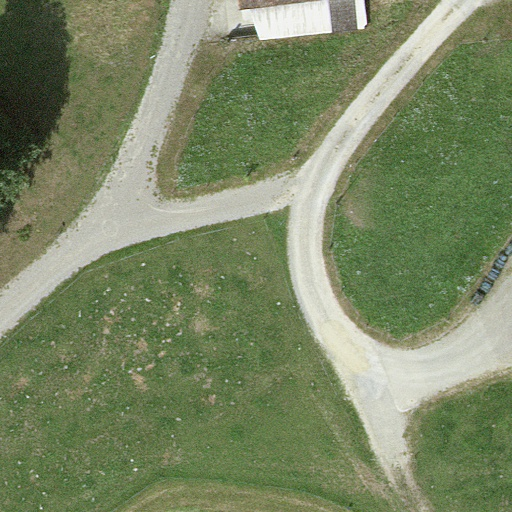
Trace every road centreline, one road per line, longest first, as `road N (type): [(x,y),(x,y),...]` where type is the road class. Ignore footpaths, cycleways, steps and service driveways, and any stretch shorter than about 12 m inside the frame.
road 1 (unknown): [(447,0),(390,69),(310,220),(316,253),(359,342),(392,369),(426,371),(511,324)]
road 2 (track): [(0,323),(89,239),(153,138),(188,0)]
